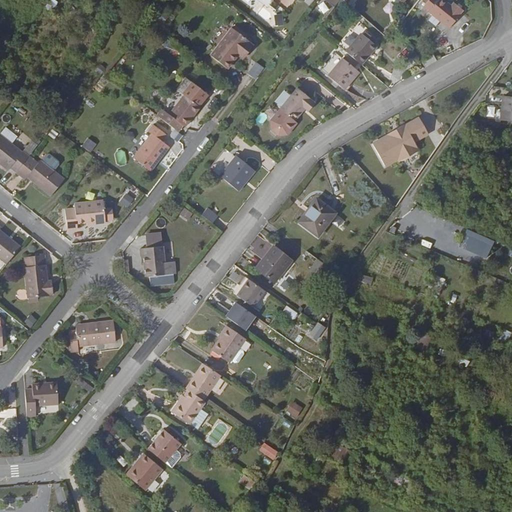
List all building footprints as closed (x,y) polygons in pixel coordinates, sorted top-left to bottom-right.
[(50,0),(45,8),(54,15),(61,4),(55,0),(50,0)] [(443,0),(428,0),(423,7),(449,28),(464,11),(453,2),(450,5),(443,0)] [(375,22),(379,26),(383,21),(379,17),(375,22)] [(383,32),(389,37),(399,26),(393,21),(383,32)] [(239,57),(251,43),(232,27),(210,55),(227,69),(237,56),(239,57)] [(361,33),(345,51),(362,65),(377,47),(361,33)] [(254,45),(251,43),(239,57),(242,60),(254,45)] [(123,74),(132,82),(148,63),(139,55),(123,74)] [(190,61),(184,56),(174,69),(180,73),(190,61)] [(421,62),(425,68),(435,63),(431,57),(421,62)] [(342,58),(327,76),(344,90),(360,72),(342,58)] [(501,88),(502,87),(506,81),(509,77),(511,73),(511,60),(492,87),(501,88)] [(248,73),(256,80),(265,68),(256,62),(248,73)] [(506,81),(502,87),(511,88),(511,77),(509,77),(506,81)] [(297,123),(295,122),(294,121),(304,109),(308,111),(315,103),(297,88),(272,118),(270,120),(271,130),(278,135),(287,135),(297,123)] [(162,109),(169,114),(184,95),(177,90),(162,109)] [(184,95),(169,114),(162,109),(157,116),(175,130),(178,132),(183,125),(185,127),(200,107),(184,95)] [(511,97),(503,96),(500,120),(511,121),(511,97)] [(488,108),(487,117),(500,119),(501,109),(488,108)] [(420,119),(406,127),(405,126),(388,135),(389,136),(373,145),(386,167),(399,160),(402,162),(417,153),(419,149),(416,142),(429,134),(420,119)] [(46,133),(51,127),(47,125),(42,131),(46,133)] [(157,158),(159,160),(170,147),(163,141),(167,136),(152,125),(148,131),(152,134),(133,157),(148,169),(157,158)] [(6,127),(0,134),(12,144),(18,137),(6,127)] [(49,135),(54,139),(58,133),(53,129),(49,135)] [(178,141),(183,135),(178,132),(175,130),(170,136),(178,141)] [(11,168),(16,172),(30,156),(34,150),(28,145),(23,152),(12,144),(0,134),(0,163),(9,171),(11,168)] [(91,152),(97,144),(88,138),(82,146),(91,152)] [(101,160),(104,155),(98,150),(94,155),(101,160)] [(42,161),(54,169),(59,162),(48,154),(42,161)] [(243,181),(253,169),(236,155),(219,176),(238,191),(245,183),(243,181)] [(30,156),(16,172),(16,173),(25,180),(27,177),(29,174),(38,182),(36,184),(51,196),(65,179),(41,160),(39,163),(30,156)] [(151,171),(159,160),(157,158),(148,169),(151,171)] [(91,161),(87,167),(90,170),(95,164),(91,161)] [(255,170),(253,169),(243,181),(245,183),(255,170)] [(27,177),(36,184),(38,182),(29,174),(27,177)] [(128,208),(135,199),(126,193),(120,202),(128,208)] [(318,236),(336,213),(316,198),(299,222),(318,236)] [(93,222),(93,224),(105,223),(104,200),(74,203),(75,208),(65,209),(67,230),(78,229),(77,225),(77,224),(77,223),(86,222),(93,222)] [(213,224),(219,216),(207,208),(201,216),(213,224)] [(0,258),(7,264),(20,247),(0,230),(0,229),(1,228),(0,226),(0,258)] [(140,248),(141,257),(143,257),(146,277),(166,275),(163,246),(140,248)] [(273,246),(262,259),(264,261),(257,269),(275,283),(292,261),(273,246)] [(460,259),(462,252),(449,248),(447,255),(460,259)] [(306,251),(299,261),(309,270),(302,279),(315,289),(322,279),(333,287),(341,277),(306,251)] [(54,295),(52,282),(48,283),(47,280),(46,265),(45,255),(24,257),(25,267),(24,267),(28,299),(49,296),(49,295),(54,295)] [(360,274),(358,280),(371,285),(373,278),(360,274)] [(248,279),(246,282),(263,294),(266,291),(248,279)] [(263,294),(246,282),(236,295),(254,308),(263,294)] [(247,330),(257,314),(236,300),(226,316),(247,330)] [(289,308),(287,311),(295,317),(297,313),(289,308)] [(295,317),(287,311),(283,315),(292,321),(295,317)] [(23,322),(30,328),(38,321),(31,314),(23,322)] [(69,334),(71,349),(71,352),(79,351),(78,347),(116,342),(113,320),(75,325),(93,323),(93,326),(76,328),(76,330),(68,331),(69,334)] [(217,338),(219,339),(227,326),(225,325),(217,338)] [(227,326),(219,339),(211,351),(229,363),(246,339),(227,326)] [(301,329),(293,341),(298,344),(306,333),(301,329)] [(314,329),(305,340),(312,345),(321,334),(314,329)] [(511,333),(504,329),(499,340),(507,343),(511,333)] [(420,334),(419,348),(426,351),(431,338),(420,334)] [(202,363),(194,376),(212,388),(221,375),(202,363)] [(185,389),(187,390),(203,401),(212,388),(194,376),(185,389)] [(90,393),(93,388),(83,380),(79,385),(90,393)] [(32,389),(25,389),(27,416),(36,416),(36,406),(59,404),(57,382),(32,384),(32,389)] [(178,401),(171,412),(190,425),(190,424),(192,422),(201,409),(206,402),(203,401),(187,390),(179,401),(178,401)] [(286,411),(296,418),(303,407),(292,400),(286,411)] [(208,414),(201,409),(192,422),(190,424),(198,429),(208,414)] [(164,429),(148,449),(165,463),(175,451),(181,444),(164,429)] [(265,443),(260,450),(273,459),(277,452),(265,443)] [(330,443),(326,451),(329,452),(327,458),(349,468),(356,454),(330,443)] [(299,462),(304,451),(297,448),(292,459),(299,462)] [(130,463),(133,465),(153,482),(163,469),(140,451),(130,463)] [(175,451),(165,463),(171,468),(180,458),(180,455),(175,451)] [(153,482),(133,465),(126,474),(145,491),(153,482)] [(400,491),(410,495),(416,482),(406,478),(400,491)] [(271,492),(267,499),(286,509),(289,502),(271,492)]
